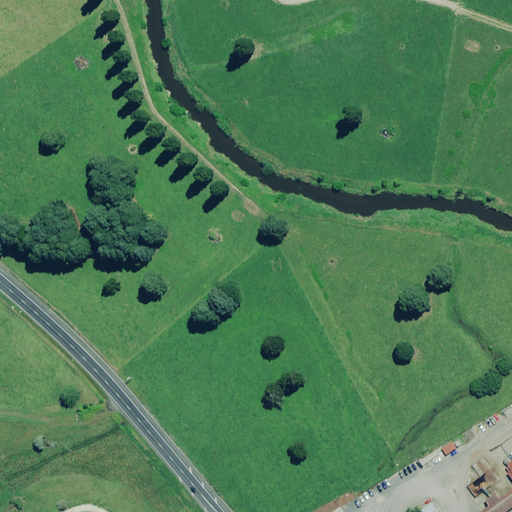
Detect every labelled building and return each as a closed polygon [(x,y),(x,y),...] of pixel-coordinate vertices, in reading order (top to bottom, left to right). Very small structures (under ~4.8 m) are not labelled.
[(459,449),(455,442),(443,448),(447,456),(459,449)] [(445,457),(439,448),(420,461),(425,470),(445,457)] [(511,459),(503,466),(511,478),(511,459)] [(500,511),(511,504),(511,484),(473,511),(500,511)] [(434,511),(428,502),(413,511),(434,511)]
